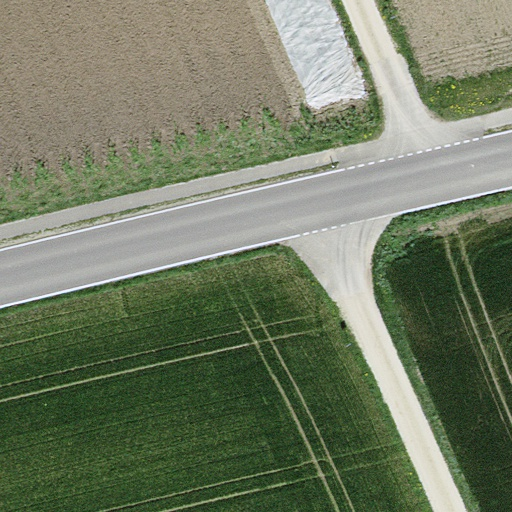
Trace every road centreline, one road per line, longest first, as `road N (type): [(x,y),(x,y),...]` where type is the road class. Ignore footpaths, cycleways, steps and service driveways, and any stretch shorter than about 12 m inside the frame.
road 1 (tertiary): [(0,282),(511,161)]
road 2 (track): [(309,211),(440,511)]
road 3 (track): [(436,178),(354,0)]
